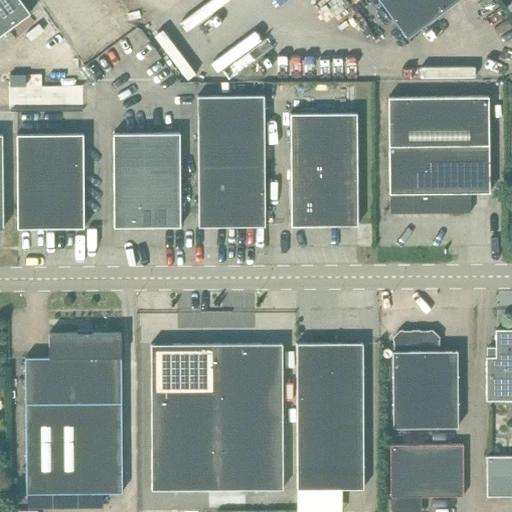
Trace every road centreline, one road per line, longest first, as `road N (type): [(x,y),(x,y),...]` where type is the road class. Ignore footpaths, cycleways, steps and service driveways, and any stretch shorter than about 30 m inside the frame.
road 1 (unclassified): [(511,276),(0,280)]
road 2 (unknown): [(127,279),(126,492),(112,511)]
road 3 (unknown): [(471,277),(472,511)]
road 4 (unknown): [(365,278),(360,511)]
